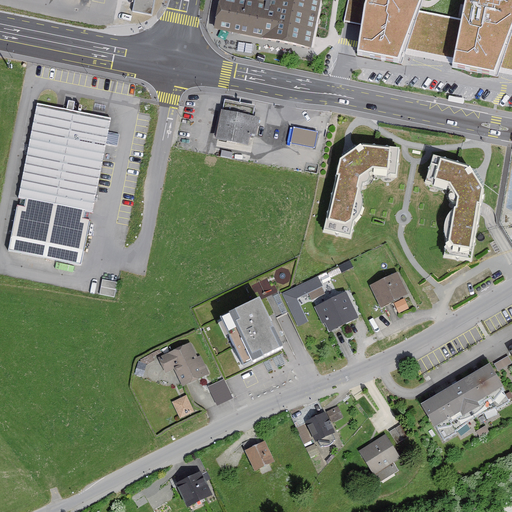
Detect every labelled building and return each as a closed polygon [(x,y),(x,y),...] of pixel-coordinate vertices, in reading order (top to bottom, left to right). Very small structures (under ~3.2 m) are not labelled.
[(149,19),(152,0),(132,0),(130,15),(149,19)] [(309,46),(317,0),(220,0),(215,29),(309,46)] [(366,0),(364,6),(359,55),(399,62),(404,48),(417,11),(420,0),(366,0)] [(454,58),(452,69),(496,75),(499,67),(511,27),(511,0),(465,0),(464,3),(461,20),(454,58)] [(404,48),(454,58),(461,20),(417,11),(404,48)] [(511,27),(499,67),(511,70),(511,27)] [(94,211),(112,117),(38,102),(19,197),(26,198),(25,207),(18,205),(9,250),(81,263),(90,219),(82,218),(84,209),(94,211)] [(252,108),(221,104),(219,115),(215,115),(211,145),(244,150),(246,138),(253,139),(255,121),(250,121),(252,108)] [(314,136),(291,131),(288,145),(311,150),(314,136)] [(345,242),(349,225),(355,216),(356,205),(352,196),(354,189),(368,179),(392,182),(396,151),(357,146),(334,162),(316,235),(345,242)] [(480,193),(466,168),(427,158),(420,187),(439,191),(447,208),(446,215),(440,223),(438,236),(442,246),(439,259),(467,264),(480,193)] [(282,290),(296,325),(308,320),(298,296),(309,291),(311,297),(326,292),(319,275),(282,290)] [(403,297),(393,277),(367,289),(378,310),(403,297)] [(99,293),(115,295),(116,280),(101,278),(99,293)] [(354,321),(341,296),(313,311),(325,335),(354,321)] [(244,364),(280,347),(258,300),(222,318),(244,364)] [(194,360),(187,345),(155,361),(162,374),(170,371),(178,388),(205,375),(197,359),(194,360)] [(507,366),(502,359),(492,366),(496,373),(507,366)] [(494,389),(481,367),(414,407),(427,429),(454,414),(456,418),(472,408),(470,404),(494,389)] [(220,380),(205,387),(214,407),(229,400),(220,380)] [(191,414),(183,398),(170,405),(177,420),(191,414)] [(325,413),(330,424),(340,419),(335,408),(325,413)] [(330,434),(321,415),(302,424),(311,443),(330,434)] [(400,426),(387,434),(394,445),(407,438),(400,426)] [(396,460),(382,436),(356,453),(375,484),(395,472),(390,464),(396,460)] [(270,463),(261,444),(241,453),(250,472),(270,463)] [(206,496),(195,474),(170,487),(181,509),(206,496)]
